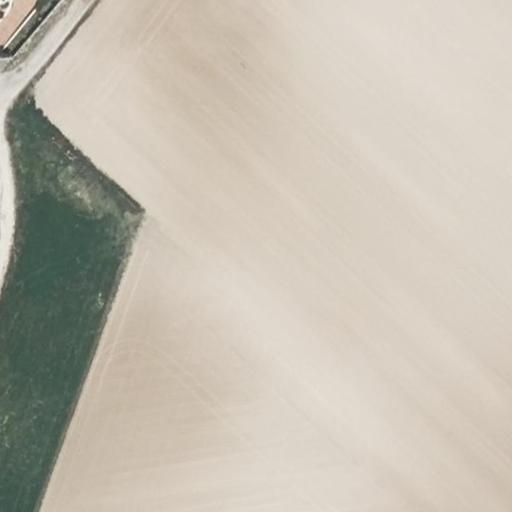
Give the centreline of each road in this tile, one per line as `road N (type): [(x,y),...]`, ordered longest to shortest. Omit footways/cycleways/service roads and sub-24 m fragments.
road 1 (track): [(493,511),(52,110),(0,96)]
road 2 (track): [(0,109),(0,232)]
